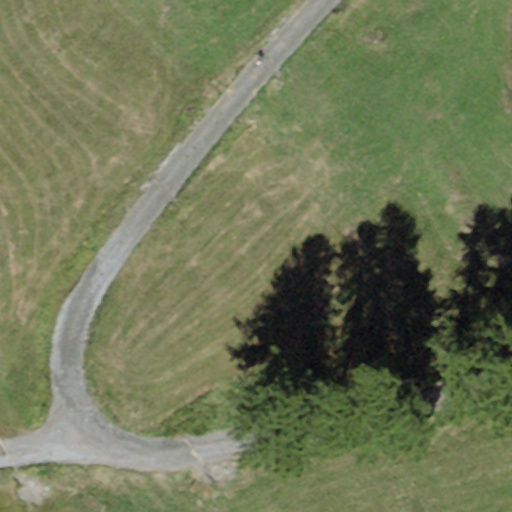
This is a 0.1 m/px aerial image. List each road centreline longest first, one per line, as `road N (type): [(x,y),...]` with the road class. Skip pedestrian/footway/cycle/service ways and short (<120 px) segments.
road 1 (track): [(318,0),(233,88),(63,312),(47,367),(60,453)]
road 2 (track): [(60,453),(116,468),(195,464),(511,380)]
